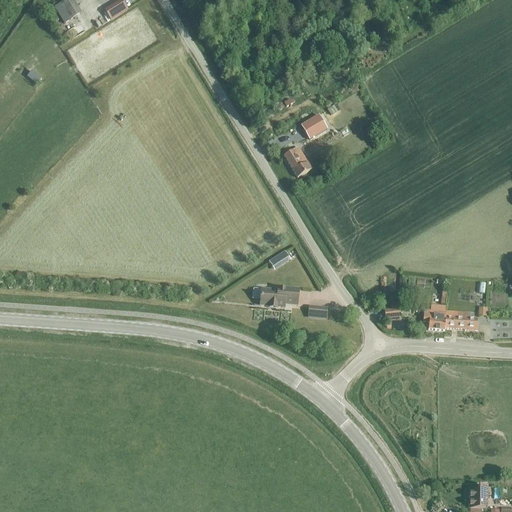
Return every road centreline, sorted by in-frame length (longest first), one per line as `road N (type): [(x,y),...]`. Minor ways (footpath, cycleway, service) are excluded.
road 1 (unclassified): [(378,345),(164,0)]
road 2 (secondary): [(321,403),(262,362),(186,336),(0,319)]
road 3 (secondary): [(403,511),(375,461),(321,403)]
road 4 (unclassified): [(378,345),(511,354)]
